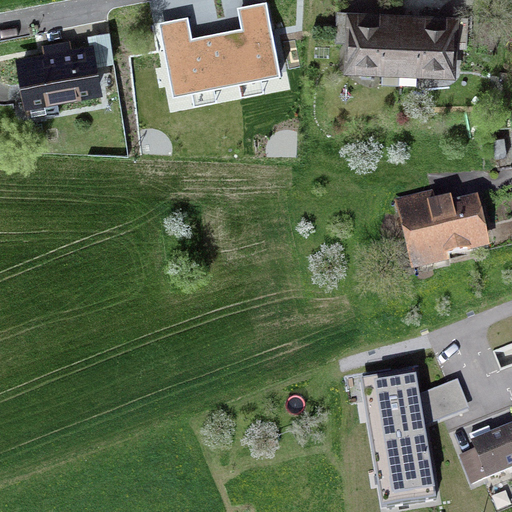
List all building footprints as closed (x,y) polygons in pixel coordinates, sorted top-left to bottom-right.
[(191,57),(253,44),(252,41),(269,38),(262,4),(245,7),(244,2),(182,14),(191,57)] [(399,83),(401,10),(345,9),(345,10),(335,9),(334,40),(344,40),(343,70),(382,71),(382,83),(399,83)] [(458,14),(458,12),(401,10),(399,83),(417,84),(417,74),(456,76),(457,46),(469,47),(470,15),(458,14)] [(44,51),(16,56),(25,105),(102,91),(97,63),(114,60),(109,31),(87,34),(89,42),(71,45),(70,38),(42,43),(44,51)] [(491,138),(494,159),(507,157),(504,136),(491,138)] [(448,257),(490,247),(478,196),(452,202),(451,197),(435,201),(433,190),(394,200),(411,271),(450,262),(448,257)] [(381,508),(436,499),(424,428),(469,411),(458,379),(419,396),(415,371),(360,380),(381,508)] [(474,450),(459,456),(471,486),(511,469),(511,423),(491,432),(489,427),(469,435),(474,450)]
